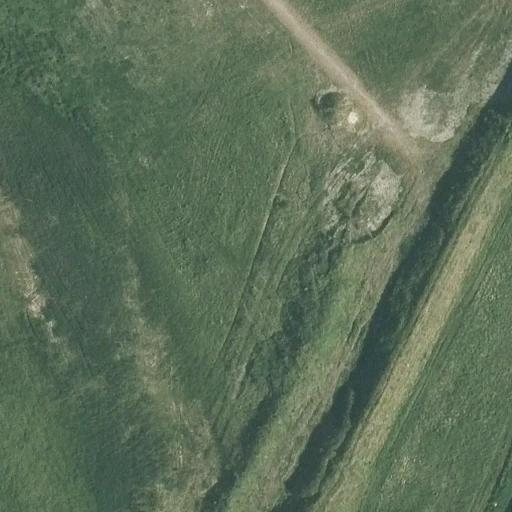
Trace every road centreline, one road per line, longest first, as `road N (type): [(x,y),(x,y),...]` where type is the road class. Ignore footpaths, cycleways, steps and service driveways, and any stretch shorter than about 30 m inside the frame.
road 1 (residential): [(316,72),(303,126),(192,365),(169,386),(133,395),(93,384)]
road 2 (residential): [(316,72),(470,84),(511,9)]
road 3 (residential): [(62,362),(0,188)]
road 4 (residential): [(93,384),(71,441),(97,511)]
